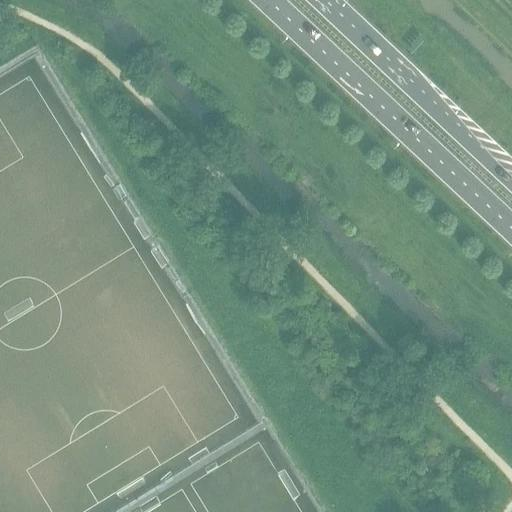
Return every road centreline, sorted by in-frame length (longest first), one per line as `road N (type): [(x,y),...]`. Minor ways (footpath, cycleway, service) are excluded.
road 1 (trunk): [(278,0),(511,220)]
road 2 (trunk): [(511,182),(316,0)]
